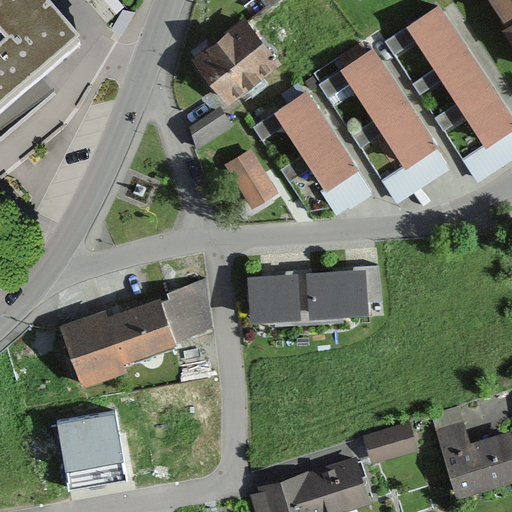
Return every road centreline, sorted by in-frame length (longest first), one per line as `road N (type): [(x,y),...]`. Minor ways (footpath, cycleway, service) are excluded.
road 1 (residential): [(70,511),(209,488),(225,474),(234,388),(215,238)]
road 2 (residential): [(215,238),(405,227),(453,219),(511,190)]
road 3 (secondary): [(145,65),(59,260)]
road 4 (residential): [(215,238),(145,65)]
road 5 (residential): [(59,260),(84,265),(215,238)]
